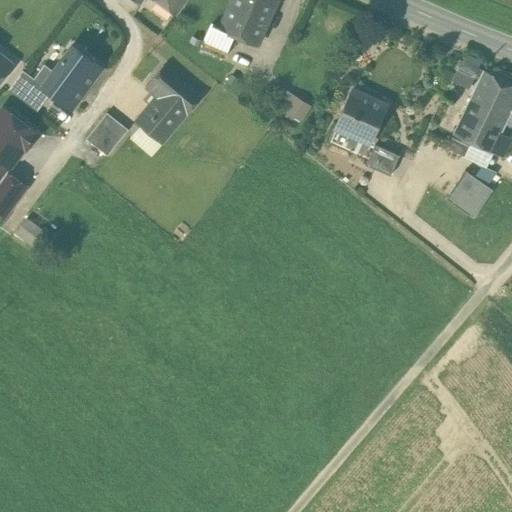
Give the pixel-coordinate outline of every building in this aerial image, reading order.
[(276,0),(231,0),(220,26),(219,28),(234,35),(257,44),(276,0)] [(234,35),(219,28),(220,26),(212,23),(201,47),(224,58),(234,35)] [(93,60),(72,45),(42,85),(72,107),(101,67),(93,60)] [(0,79),(13,63),(0,51),(0,79)] [(457,59),(452,82),(473,85),(477,63),(457,59)] [(202,95),(165,63),(147,83),(157,93),(161,88),(187,111),(188,112),(202,95)] [(511,82),(484,69),(462,115),(499,133),(501,129),(511,105),(511,82)] [(389,103),(354,87),(336,126),(371,142),(389,103)] [(157,93),(135,118),(162,141),(187,111),(161,88),(157,93)] [(275,108),(301,122),(312,103),(286,88),(275,108)] [(130,125),(108,108),(87,134),(109,151),(130,125)] [(7,110),(0,118),(0,178),(6,171),(24,146),(26,148),(37,132),(7,110)] [(499,133),(462,115),(454,133),(501,156),(511,134),(501,129),(499,133)] [(400,154),(376,143),(367,164),(390,175),(400,154)] [(479,163),(475,175),(490,180),(494,168),(479,163)] [(464,169),(445,197),(473,217),(493,189),(464,169)] [(26,186),(6,171),(0,178),(0,211),(4,215),(26,186)] [(24,215),(15,232),(35,243),(44,225),(24,215)]
